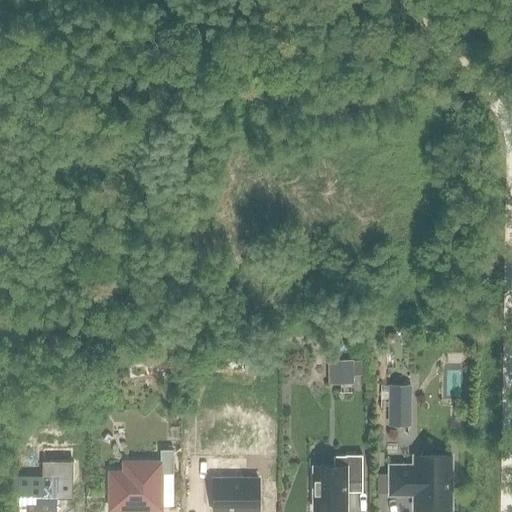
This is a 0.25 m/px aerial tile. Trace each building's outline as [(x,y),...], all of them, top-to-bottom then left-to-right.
[(264,360),(245,360),(245,373),(264,373),(264,360)] [(327,360),(327,376),(353,376),(353,360),(327,360)] [(411,426),(411,385),(390,385),(390,426),(411,426)] [(109,473),(109,510),(161,510),(161,474),(173,474),(173,451),(160,451),(160,463),(135,463),(135,473),(109,473)] [(313,466),(313,510),(347,510),(347,492),(347,482),(362,482),(362,455),(346,455),(346,456),(334,456),(334,466),(313,466)] [(450,510),(450,456),(416,456),(416,466),(390,466),(389,496),(416,496),(416,511),(425,510),(425,511),(440,511),(441,510),(450,510)] [(13,479),(13,511),(57,511),(57,480),(74,480),(74,462),(42,462),(42,479),(13,479)] [(214,480),(213,511),(259,511),(259,480),(214,480)]
